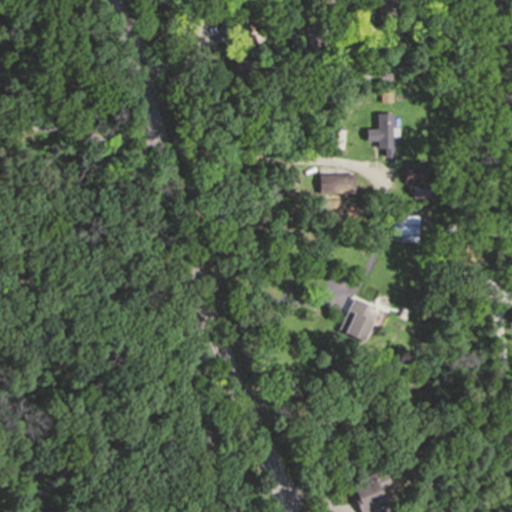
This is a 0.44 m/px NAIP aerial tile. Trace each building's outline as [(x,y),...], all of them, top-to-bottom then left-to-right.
[(377,0),(394,0),(394,14),(377,14),(377,0)] [(295,22),(286,23),(285,8),(294,7),(295,22)] [(223,37),(219,19),(238,15),(243,32),(223,37)] [(239,20),(243,38),(249,37),(253,53),(266,49),(258,15),(239,20)] [(304,48),(304,27),(321,27),(321,48),(304,48)] [(251,34),(261,69),(236,77),(226,42),(251,34)] [(390,156),(378,157),(378,139),(363,140),(362,128),(376,127),(375,114),(389,113),(390,156)] [(401,164),(428,165),(427,196),(400,195),(401,164)] [(352,173),(352,192),(316,192),(316,173),(352,173)] [(415,233),(388,233),(388,214),(415,214),(415,233)] [(459,269),(448,247),(468,237),(479,259),(459,269)] [(359,341),(334,329),(351,294),(375,306),(359,341)] [(416,470),(426,465),(430,474),(420,479),(416,470)] [(367,511),(356,511),(343,483),(379,468),(387,486),(378,490),(384,505),(367,511)]
